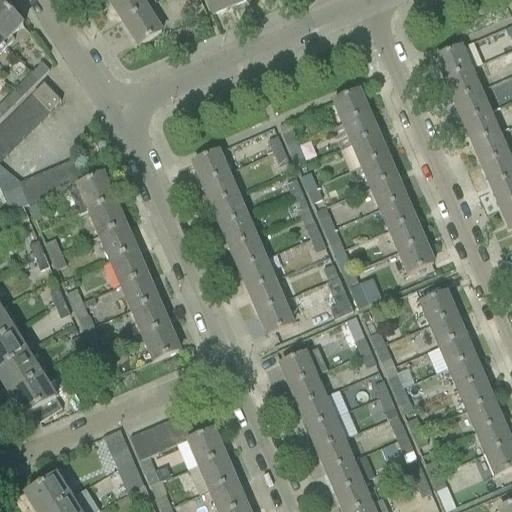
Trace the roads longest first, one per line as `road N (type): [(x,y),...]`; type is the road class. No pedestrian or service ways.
road 1 (residential): [(511,345),(366,6)]
road 2 (residential): [(228,372),(116,113)]
road 3 (residential): [(1,464),(228,372)]
road 4 (residential): [(116,113),(339,17)]
road 5 (residential): [(288,511),(228,372)]
road 6 (residential): [(116,113),(38,0)]
